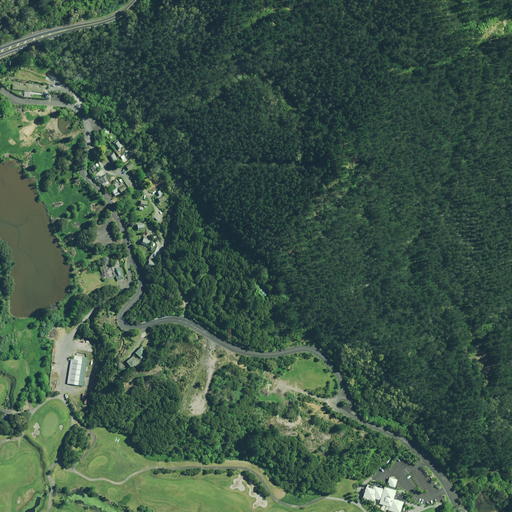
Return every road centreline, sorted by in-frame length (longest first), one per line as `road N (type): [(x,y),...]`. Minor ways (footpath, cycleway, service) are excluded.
road 1 (unclassified): [(2,90),(24,101),(66,104),(83,116),(82,173),(108,200),(141,282),(121,317),(127,328),(174,320),(257,355),(308,348),(324,358),(345,394)]
road 2 (track): [(511,23),(481,39),(438,193),(409,244),(416,274),(456,300),(478,341),(482,384)]
road 3 (track): [(131,254),(126,288),(60,338),(62,398),(45,400),(11,440)]
road 4 (unclassified): [(347,409),(424,458),(461,511)]
road 5 (secondary): [(0,52),(107,20),(135,0)]
